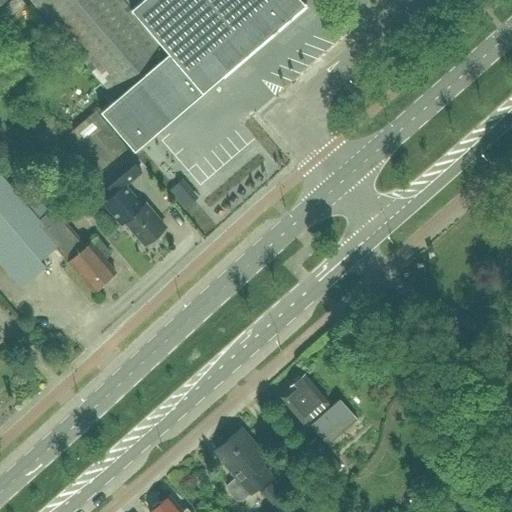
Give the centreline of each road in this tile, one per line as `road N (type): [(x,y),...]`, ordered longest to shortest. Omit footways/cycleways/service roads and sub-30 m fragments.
road 1 (primary): [(338,183),(0,489)]
road 2 (primary): [(61,511),(381,231)]
road 3 (primary): [(511,30),(338,183)]
road 4 (unclassified): [(338,183),(310,127),(311,96),(413,5)]
road 5 (primary): [(381,231),(511,115)]
